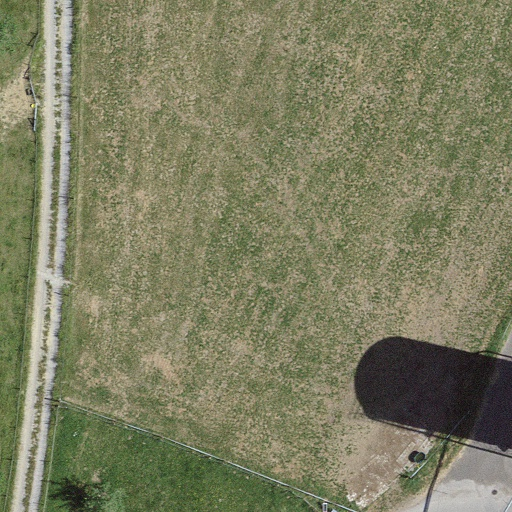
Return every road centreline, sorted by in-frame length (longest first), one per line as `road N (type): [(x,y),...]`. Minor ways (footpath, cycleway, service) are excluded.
road 1 (track): [(24,511),(57,208),(57,0)]
road 2 (track): [(444,511),(477,466),(511,389)]
